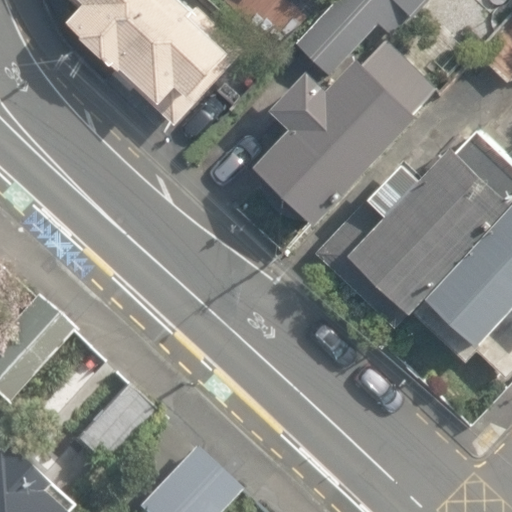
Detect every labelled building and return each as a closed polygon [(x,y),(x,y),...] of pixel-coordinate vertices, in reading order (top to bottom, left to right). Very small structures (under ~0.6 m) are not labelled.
[(194,0),(74,0),(93,17),(79,32),(184,130),(254,55),(194,0)] [(441,0),(334,0),(295,41),(338,83),(400,18),(412,30),(441,0)] [(411,168),(400,158),(433,122),(426,115),(448,92),(393,41),(342,96),(325,80),(284,123),(301,138),(259,185),(332,253),(411,168)] [(511,203),(463,159),(359,272),(423,331),(433,319),(511,392),(511,203)] [(40,277),(0,321),(0,381),(17,397),(87,320),(40,277)] [(126,375),(74,430),(112,465),(164,410),(126,375)] [(0,414),(0,511),(88,511),(107,492),(9,404),(0,414)] [(135,498),(150,511),(217,511),(247,479),(194,432),(135,498)]
